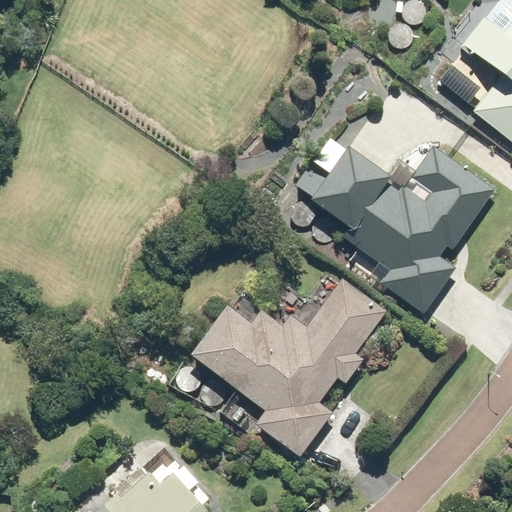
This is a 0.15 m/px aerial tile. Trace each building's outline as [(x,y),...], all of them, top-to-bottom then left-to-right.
[(430,10),(410,0),(408,0),(385,44),(406,55),(430,10)] [(511,0),(502,0),(488,19),(486,18),(461,49),(472,57),(477,56),(504,76),(475,114),(511,142),(511,0)] [(394,180),(352,150),(349,153),(331,140),(298,187),(316,200),(314,203),(354,231),(347,241),(391,272),(382,285),(427,316),(458,270),(441,259),(449,247),(454,251),(496,191),(434,149),(412,180),(433,194),(427,203),(404,188),(401,193),(390,186),(394,180)] [(344,280),(308,329),(292,317),(284,327),(264,312),(254,325),(230,308),(193,358),(268,412),(257,427),(302,459),(335,415),(321,405),(340,380),(348,385),(365,362),(357,356),(389,313),(344,280)] [(209,511),(203,504),(209,499),(198,486),(200,484),(185,468),(177,476),(175,474),(162,486),(145,467),(114,494),(118,498),(101,511),(209,511)]
